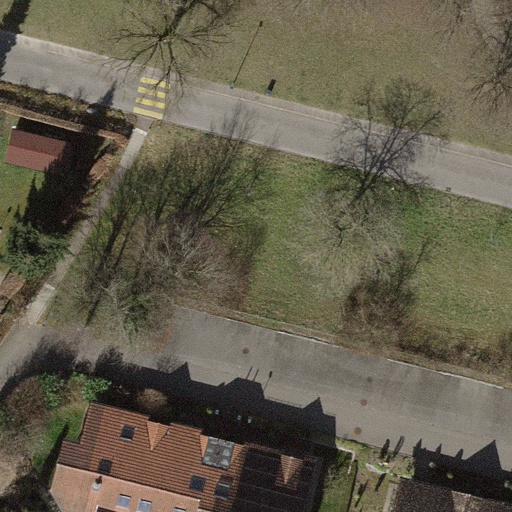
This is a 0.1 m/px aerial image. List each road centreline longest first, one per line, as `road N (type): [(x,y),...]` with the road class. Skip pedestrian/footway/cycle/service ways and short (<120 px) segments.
road 1 (residential): [(0,374),(30,353),(64,348),(511,461)]
road 2 (residential): [(511,187),(0,59)]
